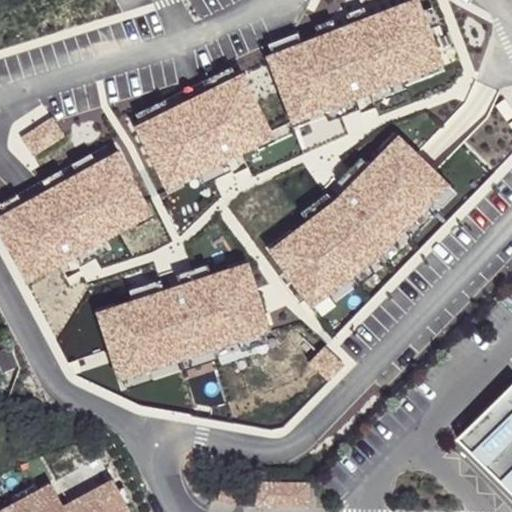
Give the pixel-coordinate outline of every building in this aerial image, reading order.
[(415,0),(414,0),(268,52),(300,128),(444,73),(415,0)] [(277,136),(238,67),(134,114),(169,188),(277,136)] [(331,205),(268,253),(319,314),(392,260),(452,199),(397,138),(346,188),(331,205)] [(110,142),(0,205),(0,226),(30,283),(150,209),(110,142)] [(96,314),(121,387),(271,339),(247,265),(179,287),(173,272),(157,277),(162,292),(96,314)] [(17,364),(9,346),(0,350),(0,368),(1,371),(17,364)] [(511,388),(458,441),(511,497),(511,388)] [(134,511),(132,508),(131,506),(124,509),(118,497),(125,494),(123,491),(118,480),(69,506),(56,482),(38,491),(35,493),(38,500),(26,506),(23,499),(20,500),(0,510),(0,511),(134,511)] [(35,493),(38,491),(34,484),(16,494),(20,500),(23,499),(26,506),(38,500),(35,493)] [(313,510),(314,487),(263,485),(262,508),(313,510)] [(139,505),(130,487),(123,491),(125,494),(118,497),(124,509),(131,506),(132,508),(139,505)] [(244,497),(226,492),(223,502),(241,507),(244,497)]
